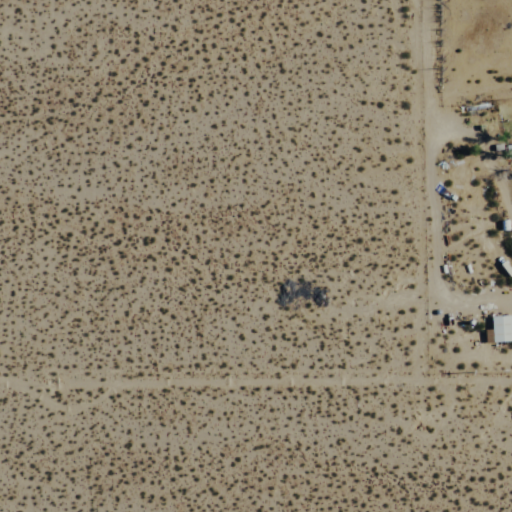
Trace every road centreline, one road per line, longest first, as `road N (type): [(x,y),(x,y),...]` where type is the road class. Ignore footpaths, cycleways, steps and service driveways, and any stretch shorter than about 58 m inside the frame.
road 1 (residential): [(413,376),(0,380)]
road 2 (residential): [(413,376),(414,0)]
